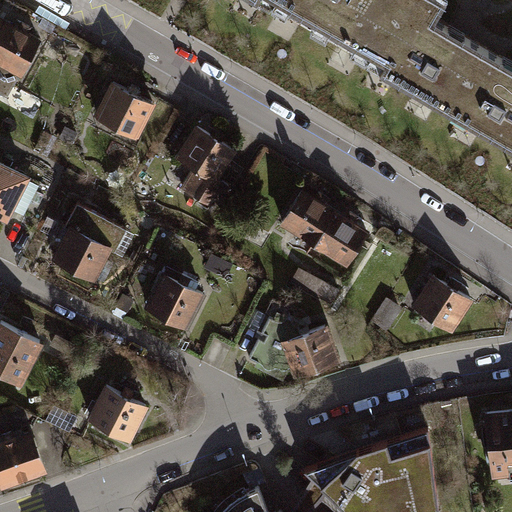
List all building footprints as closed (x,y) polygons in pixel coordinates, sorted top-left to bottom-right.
[(367,65),(403,0),(267,0),(263,7),(367,65)] [(446,108),(481,45),(431,17),(440,0),(403,0),(367,65),(446,108)] [(1,21),(0,23),(0,62),(18,72),(35,39),(1,21)] [(511,144),(511,61),(481,45),(446,108),(511,144)] [(110,81),(94,113),(132,133),(149,100),(110,81)] [(194,125),(175,155),(191,166),(179,186),(202,200),(215,179),(212,177),(230,148),(216,139),(219,134),(212,129),(209,134),(194,125)] [(23,175),(0,163),(0,214),(2,216),(23,175)] [(278,220),(311,240),(330,209),(298,189),(278,220)] [(67,226),(105,246),(110,248),(121,227),(74,202),(63,224),(67,226)] [(330,209),(311,240),(343,261),(363,229),(330,209)] [(105,246),(67,226),(51,257),(89,276),(105,246)] [(337,297),(343,281),(308,267),(301,284),(337,297)] [(160,272),(143,304),(182,324),(198,292),(160,272)] [(466,297),(430,273),(410,304),(447,327),(466,297)] [(283,369),(291,367),(280,339),(298,332),(295,324),(282,317),(279,322),(265,315),(257,330),(263,333),(260,339),(255,336),(245,355),(271,369),(274,364),(283,369)] [(0,372),(14,380),(36,339),(0,320),(0,372)] [(298,332),(280,339),(291,367),(293,373),(334,358),(321,324),(298,332)] [(141,404),(103,384),(86,416),(125,435),(141,404)] [(511,407),(481,411),(489,471),(511,467),(511,407)] [(352,446),(300,466),(346,511),(421,511),(435,508),(424,424),(352,446)] [(26,430),(0,440),(0,481),(40,467),(26,430)] [(281,511),(276,508),(273,511),(265,511),(254,483),(240,490),(228,499),(222,505),(215,511),(281,511)]
